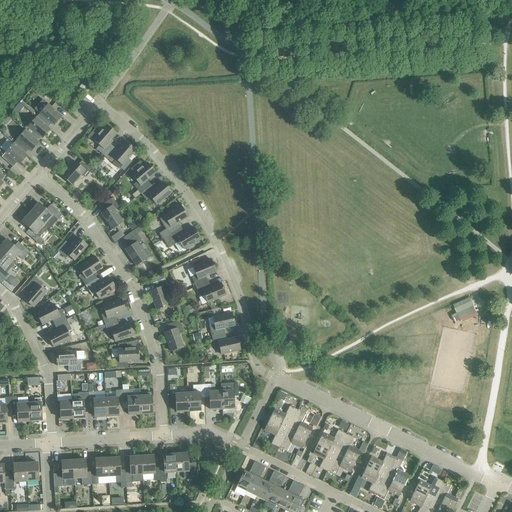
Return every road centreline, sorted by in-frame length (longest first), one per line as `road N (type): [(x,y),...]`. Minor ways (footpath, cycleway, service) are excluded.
road 1 (residential): [(38,173),(99,105),(148,145),(201,213),(241,296),(259,370),(275,381)]
road 2 (residential): [(162,435),(159,367),(130,285),(86,215),(38,173)]
road 3 (residential): [(495,490),(275,381)]
road 4 (residential): [(48,448),(48,374),(0,287)]
